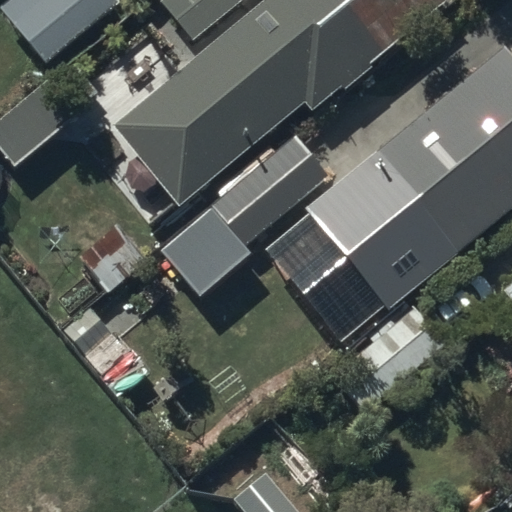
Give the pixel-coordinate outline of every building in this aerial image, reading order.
[(53,75),(124,18),(109,0),(20,0),(4,14),(53,75)] [(281,0),(112,138),(178,219),(304,115),(311,123),(446,14),(435,0),(281,0)] [(254,0),(170,0),(159,9),(192,50),(254,0)] [(511,76),(500,60),(363,172),(371,182),(334,212),(349,231),(344,236),(378,277),(396,262),(422,293),(511,218),(511,76)] [(329,188),(296,147),(212,215),(245,256),(329,188)] [(147,266),(117,234),(80,270),(111,302),(147,266)] [(511,285),(496,299),(511,317),(511,285)] [(412,316),(329,383),(361,423),(444,356),(412,316)]
